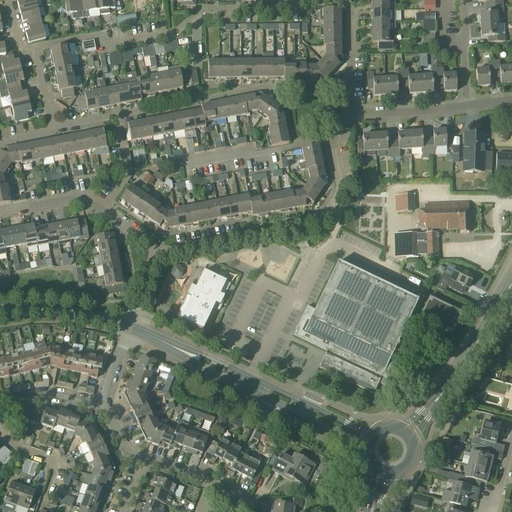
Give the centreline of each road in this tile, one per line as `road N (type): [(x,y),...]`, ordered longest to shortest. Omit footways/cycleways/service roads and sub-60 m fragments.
road 1 (residential): [(156,248),(319,222),(341,189),(332,139),(346,112)]
road 2 (residential): [(118,117),(258,90),(327,93),(348,86)]
road 3 (tertiary): [(175,348),(368,450)]
road 4 (tertiary): [(374,434),(175,348)]
road 5 (residential): [(36,48),(173,33),(196,12)]
road 6 (residential): [(196,12),(347,1)]
road 7 (tertiary): [(0,311),(59,311),(130,327)]
road 8 (tertiary): [(443,392),(509,287)]
road 9 (residential): [(346,112),(467,107)]
